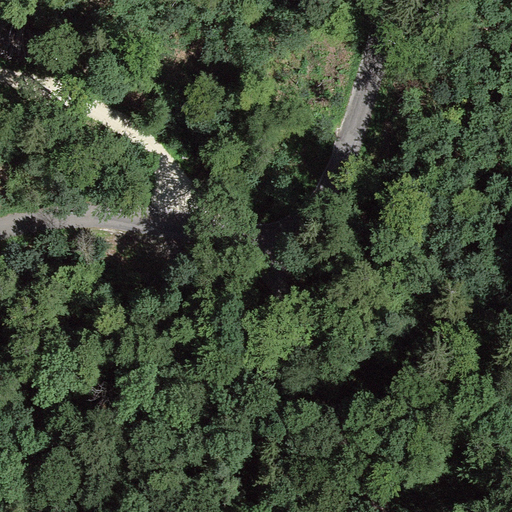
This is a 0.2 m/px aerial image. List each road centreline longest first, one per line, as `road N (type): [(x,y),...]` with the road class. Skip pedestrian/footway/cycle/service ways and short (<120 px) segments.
road 1 (track): [(381,511),(261,237)]
road 2 (track): [(0,75),(154,140),(188,187),(192,226)]
